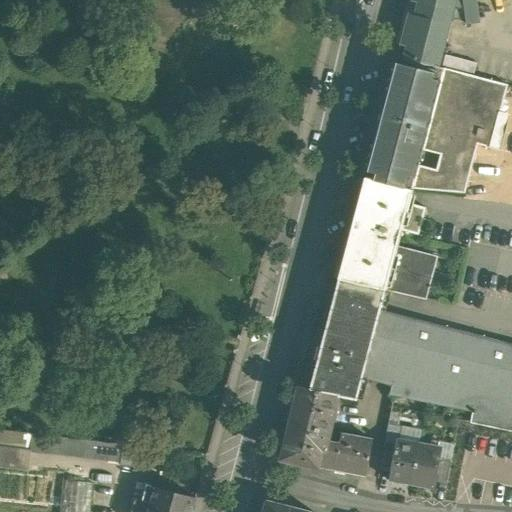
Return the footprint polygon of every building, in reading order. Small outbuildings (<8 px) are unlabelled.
[(411,0),(411,2),(416,4),(413,15),(408,14),(400,46),(405,47),(402,59),(440,69),(453,21),(466,19),(466,26),(480,24),(476,0),(411,0)] [(477,64),(445,56),(442,67),(474,75),(477,64)] [(386,125),(378,122),(365,172),(373,174),(371,180),(403,189),(414,189),(419,167),(420,165),(423,151),(444,70),(440,69),(402,59),(400,65),(393,63),(380,113),(389,116),(386,125)] [(444,70),(423,151),(441,156),(437,172),(419,167),(414,189),(466,194),(477,146),(491,150),(501,113),(507,87),(444,70)] [(389,116),(380,113),(378,122),(386,125),(389,116)] [(501,113),(491,150),(501,152),(510,116),(501,113)] [(363,184),(339,279),(340,279),(339,281),(387,291),(399,249),(403,233),(410,206),(412,197),(414,189),(403,189),(371,180),(366,179),(365,180),(363,184)] [(426,210),(410,206),(403,233),(419,237),(426,210)] [(437,259),(399,249),(387,291),(427,300),(437,259)] [(387,291),(339,281),(337,290),(335,299),(310,392),(317,393),(317,395),(320,395),(320,394),(340,397),(358,401),(363,379),(392,387),(390,395),(473,413),(471,423),(511,431),(511,345),(381,311),(384,301),(387,291)] [(310,392),(298,389),(281,460),(318,469),(319,467),(335,470),(335,471),(345,473),(345,472),(366,476),(373,441),(342,435),(340,445),(330,443),(340,397),(320,394),(320,395),(317,395),(317,393),(310,392)] [(388,424),(379,470),(391,473),(397,441),(400,441),(402,427),(388,424)] [(122,446),(0,430),(0,447),(120,462),(122,446)] [(400,441),(397,441),(391,473),(390,480),(411,484),(418,445),(400,441)] [(443,449),(418,445),(411,484),(435,489),(437,482),(441,459),(443,449)] [(450,460),(441,459),(437,482),(446,483),(450,460)] [(89,511),(92,484),(63,480),(59,511),(89,511)] [(191,511),(196,497),(146,483),(142,498),(142,500),(152,503),(149,511),(191,511)] [(142,498),(133,496),(129,511),(149,511),(152,503),(142,500),(142,498)] [(305,511),(267,502),(263,511),(305,511)]
